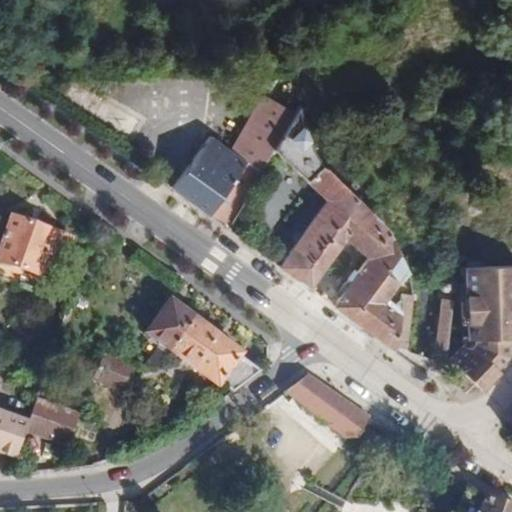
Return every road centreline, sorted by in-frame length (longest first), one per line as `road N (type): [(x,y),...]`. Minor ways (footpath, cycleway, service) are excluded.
road 1 (tertiary): [(306,335),(0,111)]
road 2 (residential): [(0,493),(94,485),(173,453),(244,402),(306,335)]
road 3 (tertiary): [(476,446),(306,335)]
